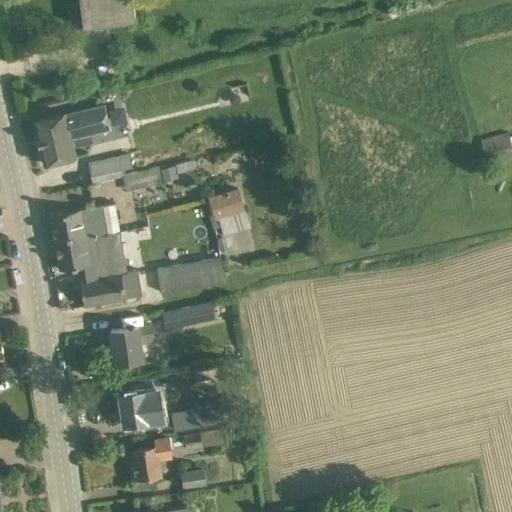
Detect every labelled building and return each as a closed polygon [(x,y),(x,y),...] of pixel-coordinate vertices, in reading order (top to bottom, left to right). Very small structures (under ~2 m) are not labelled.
[(80,0),(84,27),(104,24),(132,21),(128,0),(80,0)] [(44,164),(64,160),(76,157),(71,138),(110,129),(105,105),(65,115),(65,113),(34,121),(44,164)] [(508,133),(481,139),(486,156),(511,150),(511,149),(511,146),(511,147),(509,138),(508,133)] [(93,182),(125,174),(124,169),(133,167),(130,154),(89,163),(93,182)] [(125,174),(124,175),(127,191),(162,183),(161,177),(163,177),(164,181),(178,177),(177,173),(196,168),(193,160),(159,170),(159,168),(125,174)] [(211,201),(205,203),(213,229),(222,226),(225,236),(252,227),(239,187),(209,196),(211,201)] [(70,211),(50,214),(55,239),(84,234),(84,236),(94,235),(95,236),(105,235),(120,232),(115,203),(99,205),(70,211)] [(84,234),(55,239),(60,270),(78,266),(81,280),(80,280),(85,306),(104,303),(126,299),(126,297),(143,294),(139,271),(128,273),(120,232),(105,235),(95,236),(94,235),(84,236),(84,234)] [(225,281),(223,271),(221,258),(157,269),(161,292),(225,281)] [(199,305),(163,313),(166,328),(202,321),(199,305)] [(155,342),(154,339),(153,325),(138,327),(138,326),(111,330),(115,364),(143,360),(141,344),(155,342)] [(163,419),(160,401),(159,389),(144,392),(144,391),(140,391),(120,394),(124,425),(163,419)] [(197,408),(173,412),(176,429),(200,425),(197,408)] [(170,446),(186,443),(187,450),(223,445),(221,430),(184,435),(168,437),(155,439),(156,446),(132,450),(134,461),(129,462),(132,479),(152,476),(161,475),(159,459),(171,457),(170,446)] [(185,488),(208,484),(206,469),(182,473),(185,488)]
